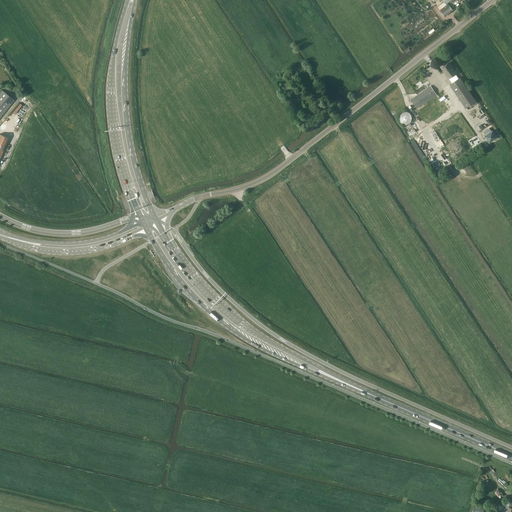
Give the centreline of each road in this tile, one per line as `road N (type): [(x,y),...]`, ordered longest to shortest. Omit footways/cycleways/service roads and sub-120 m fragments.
road 1 (unclassified): [(156,220),(200,196),(266,177),(493,0)]
road 2 (track): [(344,511),(0,424)]
road 3 (primary): [(145,228),(186,287),(225,323),(349,385)]
road 4 (primary): [(349,385),(232,315),(190,273),(156,220)]
road 5 (primary): [(128,0),(112,96),(121,162),(142,222)]
road 6 (primary): [(156,220),(134,165),(125,108),(135,0)]
road 7 (track): [(185,511),(0,469)]
road 8 (primary): [(511,455),(349,385)]
road 9 (tertiary): [(1,235),(75,251),(145,228)]
road 10 (track): [(457,178),(383,62)]
road 11 (track): [(424,54),(459,106),(402,143)]
road 12 (tertiary): [(128,228),(77,243),(1,235)]
